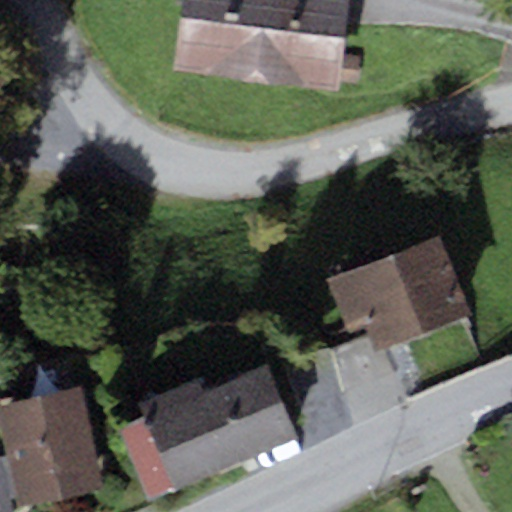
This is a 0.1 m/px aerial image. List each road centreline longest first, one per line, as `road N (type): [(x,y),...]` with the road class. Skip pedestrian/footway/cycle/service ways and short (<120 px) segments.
road 1 (unclassified): [(123,161),(246,170),(511,111)]
road 2 (tertiary): [(511,389),(244,511)]
road 3 (track): [(32,0),(55,64),(123,161)]
